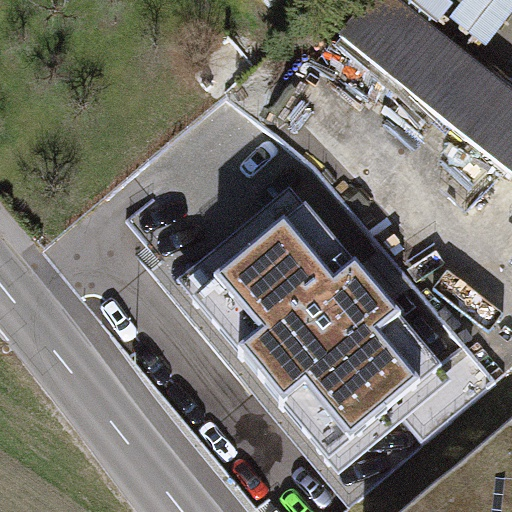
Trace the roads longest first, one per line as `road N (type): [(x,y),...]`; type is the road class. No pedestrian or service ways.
road 1 (motorway): [(511,471),(0,369)]
road 2 (secondary): [(0,285),(180,511)]
road 3 (unknown): [(253,194),(205,220),(148,269),(118,280),(0,285)]
